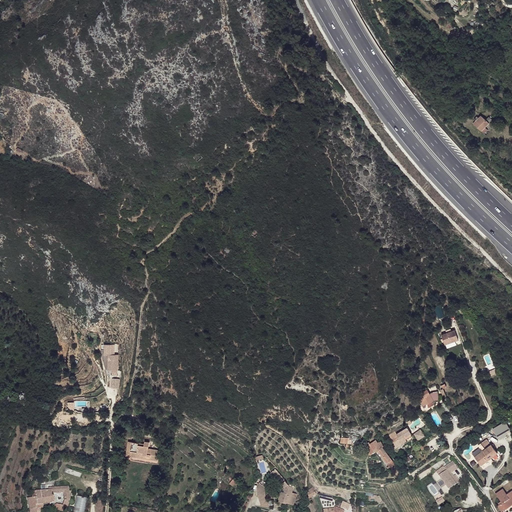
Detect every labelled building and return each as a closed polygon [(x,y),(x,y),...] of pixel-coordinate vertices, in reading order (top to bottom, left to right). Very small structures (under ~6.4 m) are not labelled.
[(485,119),(481,115),(478,117),(476,115),(474,118),(476,120),(473,122),(480,130),(485,126),(491,119),(488,116),(485,119)] [(488,130),(485,126),(480,130),(484,134),(488,130)] [(457,330),(443,335),(446,344),(460,340),(457,330)] [(119,375),(119,354),(116,354),(116,344),(105,344),(105,354),(109,354),(109,375),(119,375)] [(419,392),(424,401),(428,399),(434,395),(437,394),(434,388),(432,390),(429,386),(419,392)] [(392,435),(394,437),(410,427),(407,424),(397,429),(398,431),(392,435)] [(416,430),(419,437),(426,433),(423,426),(416,430)] [(392,439),(394,442),(407,436),(407,434),(405,432),(407,430),(408,430),(411,429),(410,427),(394,437),(392,439)] [(378,445),(388,458),(392,454),(383,442),(381,442),(376,435),(370,439),(371,441),(376,447),(378,445)] [(136,444),(135,451),(140,452),(140,454),(146,455),(146,452),(149,453),(149,459),(156,460),(158,448),(149,446),(149,448),(145,448),(146,446),(146,441),(142,440),(141,444),(136,444)] [(366,444),(371,450),(376,447),(371,441),(366,444)] [(476,457),(481,463),(498,452),(491,442),(479,450),(481,453),(476,457)] [(439,473),(448,488),(455,483),(451,477),(448,471),(450,470),(457,466),(454,460),(445,466),(447,469),(439,473)] [(230,479),(233,482),(235,479),(237,482),(238,479),(231,473),(226,469),(223,473),(230,479)] [(279,470),(275,473),(277,477),(276,478),(284,490),(283,495),(280,494),(278,503),(277,505),(285,508),(285,507),(292,509),(294,501),(292,500),(293,497),(291,497),(293,490),(290,489),(279,470)] [(50,483),(51,488),(61,486),(62,493),(67,492),(65,480),(50,483)] [(266,485),(259,484),(260,491),(265,505),(271,501),(266,485)] [(37,487),(39,501),(49,498),(49,492),(51,492),(50,488),(48,488),(47,485),(46,486),(37,487)] [(311,494),(318,490),(315,486),(308,489),(311,494)] [(24,493),(26,506),(29,505),(30,508),(32,507),(32,502),(39,501),(37,487),(31,488),(32,492),(24,493)] [(497,492),(501,496),(507,492),(503,487),(497,492)] [(499,504),(501,507),(511,500),(511,499),(510,496),(507,492),(501,496),(501,499),(500,500),(501,503),(499,504)] [(308,503),(313,510),(316,508),(311,500),(308,503)] [(54,501),(53,506),(61,509),(63,503),(54,501)] [(349,510),(352,504),(343,501),(341,507),(349,510)]
